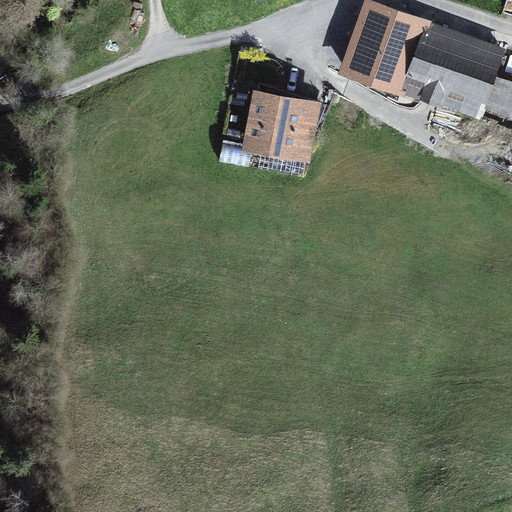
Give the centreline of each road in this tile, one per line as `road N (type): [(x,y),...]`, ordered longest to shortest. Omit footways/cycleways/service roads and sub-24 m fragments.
road 1 (track): [(264,38),(511,177)]
road 2 (track): [(0,99),(64,93),(188,48),(264,38)]
